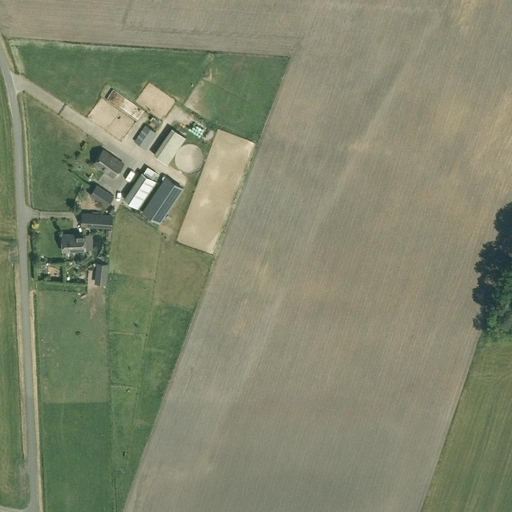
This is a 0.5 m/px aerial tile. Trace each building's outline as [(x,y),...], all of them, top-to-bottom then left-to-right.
[(135,141),(140,145),(145,148),(156,132),(146,125),(135,141)] [(170,163),(188,134),(175,125),(157,154),(170,163)] [(213,146),(221,134),(207,125),(200,136),(213,146)] [(124,163),(103,149),(94,163),(114,177),(124,163)] [(124,199),(159,223),(182,188),(166,177),(161,185),(153,180),(157,173),(147,167),(143,173),(142,172),(124,199)] [(95,182),(88,192),(93,196),(100,186),(95,182)] [(111,228),(112,214),(82,212),(82,226),(111,228)] [(62,234),(63,250),(86,249),(85,233),(62,234)]
